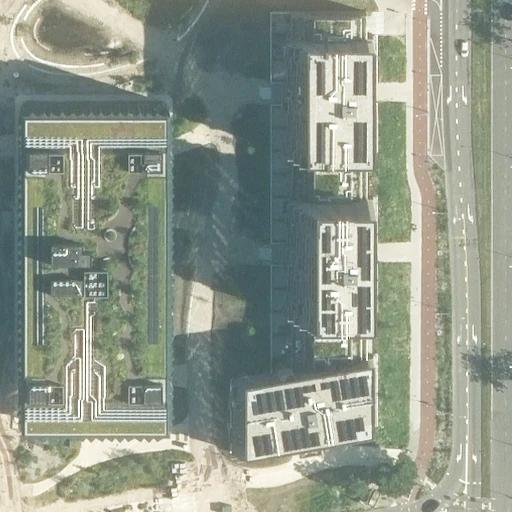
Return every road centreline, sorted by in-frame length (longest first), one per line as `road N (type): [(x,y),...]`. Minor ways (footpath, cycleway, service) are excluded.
road 1 (residential): [(200,439),(196,318),(230,161),(218,109),(199,76),(82,0)]
road 2 (secondary): [(505,511),(506,0)]
road 3 (secondary): [(455,0),(464,482)]
road 4 (residential): [(200,439),(116,439),(82,457)]
